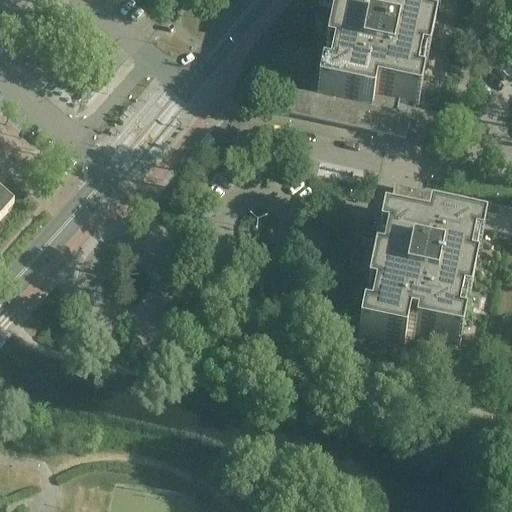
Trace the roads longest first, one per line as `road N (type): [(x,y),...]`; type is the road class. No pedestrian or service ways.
road 1 (residential): [(500,149),(449,172),(284,144)]
road 2 (residential): [(0,293),(107,176),(75,141)]
road 3 (residential): [(162,272),(155,310),(117,322),(90,297),(98,260)]
road 4 (residential): [(227,240),(246,264),(266,267),(285,258),(295,239),(292,218),(268,199)]
